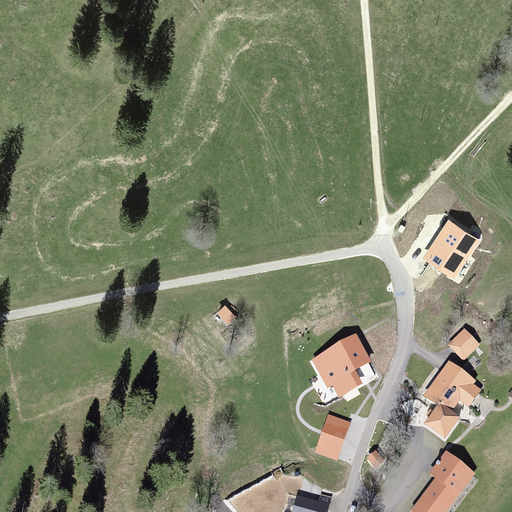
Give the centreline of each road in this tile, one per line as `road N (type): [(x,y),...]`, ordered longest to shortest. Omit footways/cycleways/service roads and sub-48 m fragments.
road 1 (unclassified): [(0,322),(376,246)]
road 2 (unclassified): [(360,466),(401,334),(400,292),(376,246)]
road 3 (track): [(388,230),(364,0)]
road 4 (track): [(388,230),(511,93)]
